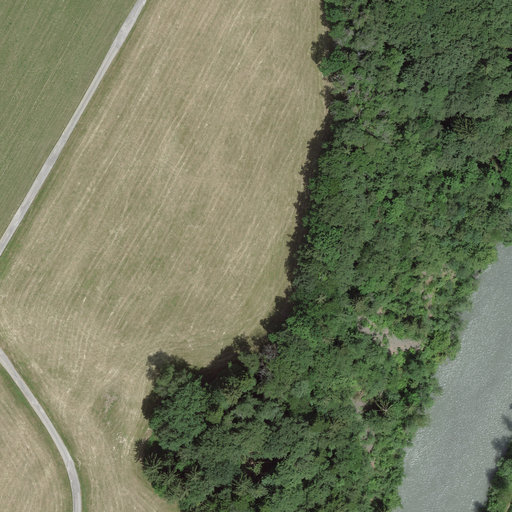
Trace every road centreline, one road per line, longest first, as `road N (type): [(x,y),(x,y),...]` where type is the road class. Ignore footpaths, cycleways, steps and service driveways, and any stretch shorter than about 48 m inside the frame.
road 1 (track): [(143,0),(0,251)]
road 2 (track): [(0,353),(64,450),(77,511)]
